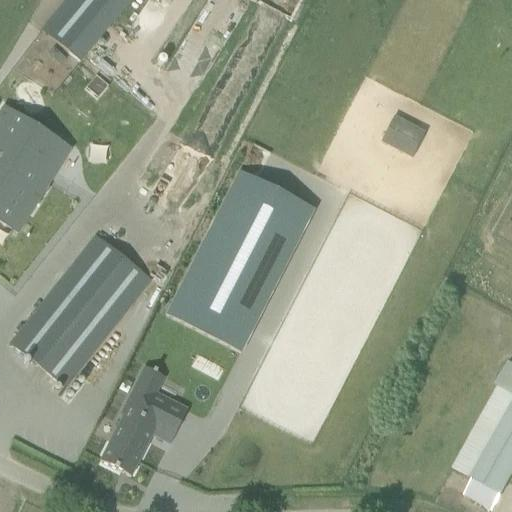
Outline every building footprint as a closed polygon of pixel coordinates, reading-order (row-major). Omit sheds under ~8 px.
[(90,64),(136,0),(68,0),(45,31),(90,64)] [(0,111),(0,224),(17,235),(31,213),(48,186),(31,175),(54,140),(2,107),(0,111)] [(393,118),(380,143),(411,159),(424,134),(393,118)] [(238,174),(165,317),(240,355),(312,212),(238,174)] [(63,389),(76,373),(149,281),(94,238),(9,346),(63,389)] [(123,417),(99,463),(129,479),(151,437),(168,446),(176,432),(186,412),(169,403),(154,395),(162,379),(144,370),(136,386),(135,385),(120,415),(123,417)] [(511,395),(497,388),(452,469),(472,480),(500,496),(511,474),(511,395)] [(468,487),(462,496),(491,511),(500,496),(472,480),(468,487)]
